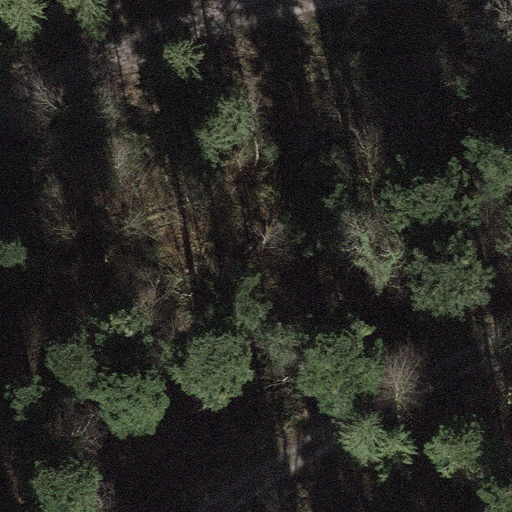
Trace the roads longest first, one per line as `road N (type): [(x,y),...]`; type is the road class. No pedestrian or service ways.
road 1 (track): [(211,511),(280,463),(511,342)]
road 2 (track): [(261,0),(123,43),(0,107)]
